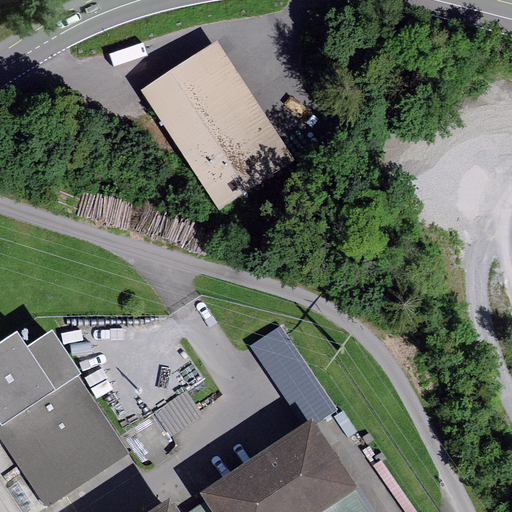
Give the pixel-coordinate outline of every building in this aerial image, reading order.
[(219,211),(295,161),(216,41),(140,92),(173,141),(216,206),(219,211)] [(250,346),(303,426),(313,419),(316,425),(337,411),(280,326),(250,346)] [(0,427),(0,428),(78,377),(81,375),(53,332),(26,349),(17,335),(0,346),(0,427)] [(0,428),(0,439),(46,509),(129,455),(78,377),(0,428)] [(203,415),(186,391),(153,413),(170,437),(203,415)] [(369,511),(356,491),(359,488),(316,425),(313,419),(303,426),(199,494),(205,502),(189,511),(369,511)] [(178,511),(171,501),(153,511),(178,511)]
